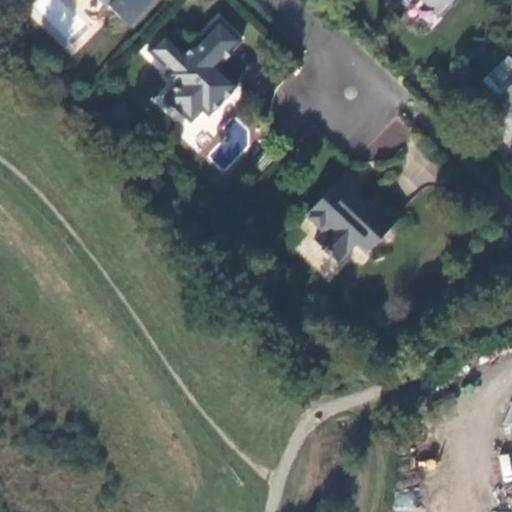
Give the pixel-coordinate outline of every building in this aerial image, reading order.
[(101,0),(131,28),(145,14),(134,4),(131,6),(125,0),(101,0)] [(134,4),(145,14),(158,0),(125,0),(131,6),(134,4)] [(425,0),(440,14),(453,0),(425,0)] [(167,32),(150,50),(171,71),(168,74),(178,84),(166,97),(192,123),(204,111),(209,116),(240,85),(220,66),(244,40),(221,19),(188,52),(167,32)] [(511,81),(492,101),(505,115),(507,112),(511,117),(511,81)] [(338,180),(307,213),(327,232),(317,243),(338,264),(356,246),(363,252),(400,214),(396,210),(395,211),(380,197),(382,195),(378,192),(364,205),(338,180)]
